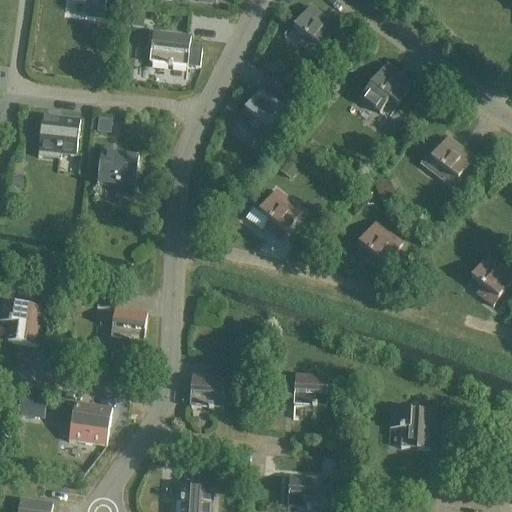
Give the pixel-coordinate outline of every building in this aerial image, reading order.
[(104,22),(104,17),(106,0),(67,0),(68,1),(86,3),(84,19),(104,22)] [(315,59),(337,30),(310,9),(293,31),(304,39),(298,46),(315,59)] [(202,49),(190,48),(190,40),(153,35),(149,65),(199,71),(202,49)] [(387,67),(370,88),(360,101),(379,116),(383,110),(391,116),(414,87),(387,67)] [(261,92),(239,121),(266,141),(288,113),(293,117),(300,107),(284,94),(277,104),(261,92)] [(42,119),(38,160),(60,163),(61,157),(76,159),(80,123),(42,119)] [(452,190),(474,161),(447,141),(430,162),(441,170),(435,178),(452,190)] [(134,200),(139,159),(101,154),(97,184),(116,186),(115,198),(134,200)] [(280,243),(302,214),(275,193),(259,215),(269,223),(264,230),(280,243)] [(380,275),(402,246),(375,226),(358,248),(369,255),(363,263),(380,275)] [(492,309),(511,282),(511,277),(488,259),(471,281),(481,289),(476,296),(492,309)] [(99,297),(97,311),(114,313),(110,342),(108,356),(127,359),(127,356),(141,358),(147,316),(118,312),(120,300),(99,297)] [(0,314),(0,324),(10,326),(8,345),(37,349),(43,312),(1,305),(0,314)] [(326,410),(328,380),(295,378),(293,408),(326,410)] [(222,412),(224,382),(192,380),(190,410),(222,412)] [(74,406),(68,444),(106,449),(111,412),(74,406)] [(430,453),(432,415),(390,412),(389,431),(401,432),(400,451),(430,453)] [(289,480),(287,510),(306,511),(305,511),(310,511),(319,511),(318,511),(330,511),(332,483),(289,480)] [(211,511),(213,492),(183,491),(182,501),(181,501),(181,504),(176,504),(175,511),(211,511)] [(51,511),(53,507),(20,503),(18,511),(51,511)]
